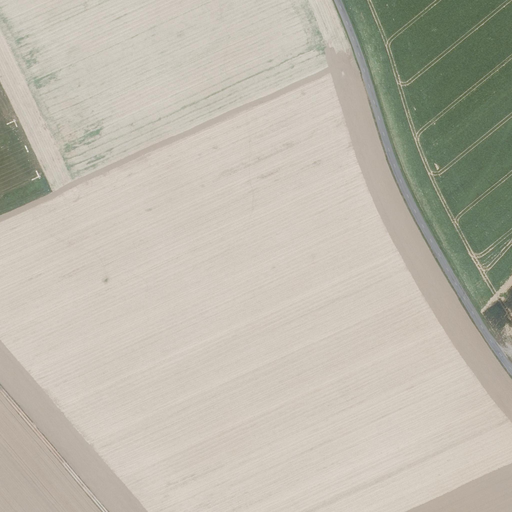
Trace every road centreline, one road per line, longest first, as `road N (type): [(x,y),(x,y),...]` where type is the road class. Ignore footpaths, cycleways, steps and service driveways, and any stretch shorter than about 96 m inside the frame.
road 1 (tertiary): [(511,370),(415,212),(337,0)]
road 2 (track): [(0,387),(106,511)]
